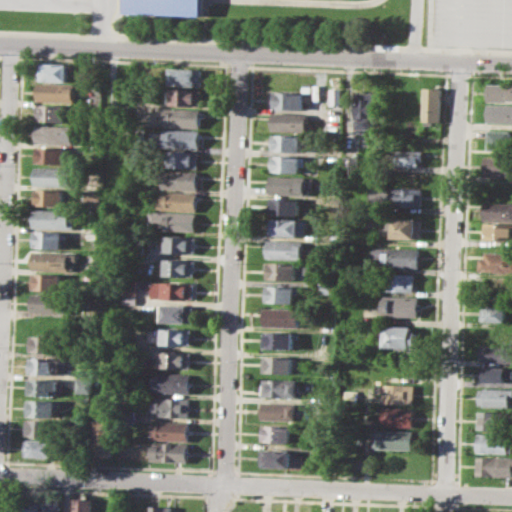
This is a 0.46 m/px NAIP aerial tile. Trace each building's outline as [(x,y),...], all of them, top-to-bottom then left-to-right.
[(202,0),(202,15),(125,12),(125,0),(202,0)] [(39,62),(70,63),(69,80),(38,78),(39,62)] [(172,68),(203,69),(203,87),(171,85),(172,68)] [(38,82),(76,83),(75,102),(38,100),(38,82)] [(490,83),(511,84),(511,102),(490,101),(490,83)] [(407,85),(422,85),(421,124),(405,124),(407,85)] [(425,85),(423,120),(441,120),(442,86),(425,85)] [(167,88),(201,90),(201,105),(167,104),(167,88)] [(341,104),(341,89),(331,89),(331,104),(341,104)] [(274,91),(305,92),(304,109),(273,108),(274,91)] [(357,91),(377,92),(375,129),(368,129),(368,133),(355,133),(357,91)] [(37,103),(69,104),(68,121),(36,120),(37,103)] [(488,105),(511,105),(511,122),(488,122),(488,105)] [(166,108),(202,110),(201,127),(165,125),(166,108)] [(274,112),(310,114),(309,131),(273,130),(274,112)] [(37,124),(74,125),(73,144),(36,143),(37,124)] [(165,129),(201,130),(201,148),(164,147),(165,129)] [(492,129),(511,129),(511,148),(492,148),(492,129)] [(272,133),(304,134),(303,151),(272,150),(272,133)] [(37,146),(72,148),(71,164),(36,163),(37,146)] [(424,150),(423,171),(394,170),(395,149),(424,150)] [(167,150),(200,151),(199,168),(167,167),(167,150)] [(271,155),(306,156),(306,167),(302,167),(301,172),(271,171),(271,155)] [(344,155),(362,156),(362,170),(344,170),(344,155)] [(487,157),(511,157),(511,176),(486,176),(487,157)] [(35,167),(74,168),(74,186),(35,185),(35,167)] [(168,170),(200,171),(199,190),(162,189),(163,175),(167,175),(168,170)] [(272,175),(308,177),(307,186),(313,187),(313,195),(271,194),(272,175)] [(375,187),(423,188),(423,206),(374,205),(375,187)] [(34,188),(65,189),(64,206),(34,205),(34,188)] [(85,191),(101,191),(101,206),(84,206),(85,191)] [(163,191),(198,193),(198,211),(158,209),(158,198),(163,199),(163,191)] [(270,198),(302,198),(301,215),(269,215),(270,198)] [(486,202),(511,202),(511,220),(486,220),(486,202)] [(35,209),(75,210),(74,228),(34,226),(35,209)] [(150,211),(198,214),(198,231),(166,230),(166,224),(149,223),(150,211)] [(270,218),(307,219),(306,235),(269,234),(270,218)] [(390,218),(425,219),(424,240),(389,239),(390,218)] [(486,223),(511,223),(511,240),(485,240),(486,223)] [(32,230),(63,231),(63,234),(68,234),(68,240),(63,240),(63,248),(32,247),(32,230)] [(167,236),(196,237),(195,253),(166,252),(167,236)] [(269,240),(304,241),(303,259),(268,258),(269,240)] [(373,246),(422,248),(421,267),(373,266),(373,246)] [(32,251),(75,252),(74,270),(31,269),(32,251)] [(490,252),(511,252),(511,270),(484,270),(484,257),(490,258),(490,252)] [(160,259),(196,261),(195,277),(165,276),(165,268),(160,267),(160,259)] [(268,262),(299,263),(299,266),(311,266),(311,273),(299,273),(299,279),(268,278),(268,262)] [(383,273),(416,274),(416,291),(383,291),(383,273)] [(31,274),(62,275),(61,289),(31,289),(31,274)] [(124,282),(138,282),(137,299),(123,299),(124,282)] [(154,282),(194,283),(193,298),(153,297),(154,282)] [(267,285),(299,285),(299,303),(267,302),(267,285)] [(31,293),(65,294),(64,312),(31,311),(31,293)] [(390,295),(421,296),(420,316),(383,315),(384,299),(390,299),(390,295)] [(163,304),(194,305),(193,323),(162,321),(163,304)] [(483,304),(511,305),(511,320),(482,320),(483,304)] [(267,307),(301,308),(300,326),(266,325),(267,307)] [(78,311),(93,312),(92,328),(77,328),(78,311)] [(383,326),(418,326),(417,348),(383,347),(383,326)] [(157,328),(193,329),(192,345),(162,344),(162,336),(157,336),(157,328)] [(265,330),(296,331),(296,348),(265,348),(265,330)] [(29,335),(56,336),(56,352),(29,351),(29,335)] [(482,344),(511,344),(511,361),(481,361),(482,344)] [(161,351),(193,353),(192,369),(161,367),(161,351)] [(265,355),(295,356),(295,373),(264,373),(265,355)] [(28,357),(68,358),(67,374),(28,373),(28,357)] [(481,366),(508,367),(508,370),(511,370),(511,377),(508,377),(508,383),(481,382),(481,366)] [(77,367),(94,368),(93,392),(76,391),(77,367)] [(154,372),(192,374),(191,392),(153,390),(154,372)] [(28,379),(58,380),(58,395),(27,394),(28,379)] [(263,379),(300,380),(300,397),(263,396),(263,379)] [(381,383),(416,385),(415,404),(380,403),(381,383)] [(480,387),(511,387),(511,397),(511,408),(479,407),(480,387)] [(154,397),(191,398),(190,416),(153,415),(154,397)] [(27,399),(61,401),(61,409),(56,409),(56,416),(26,415),(27,399)] [(264,402),(299,403),(298,419),(263,418),(264,402)] [(383,407),(415,408),(414,427),(382,426),(383,407)] [(479,410),(511,410),(511,429),(479,429),(479,410)] [(26,420),(58,421),(57,438),(25,436),(26,420)] [(96,420),(116,420),(114,456),(100,455),(100,450),(95,450),(96,420)] [(155,421),(189,422),(189,441),(150,440),(151,424),(155,424),(155,421)] [(262,425),(292,426),(292,442),(261,441),(262,425)] [(377,429),(414,430),(413,450),(376,448),(377,429)] [(479,433),(511,433),(511,452),(478,451),(479,433)] [(25,439),(57,441),(56,458),(24,456),(25,439)] [(151,443),(189,444),(188,462),(150,460),(151,443)] [(261,448),(293,449),(292,468),(260,466),(261,448)] [(478,456),(511,456),(511,474),(477,474),(478,456)] [(98,511),(98,503),(105,503),(105,498),(117,498),(117,511),(98,511)] [(72,511),(73,499),(93,499),(92,511),(72,511)] [(26,511),(26,501),(41,502),(41,511),(26,511)] [(44,511),(44,502),(61,502),(60,511),(44,511)]
